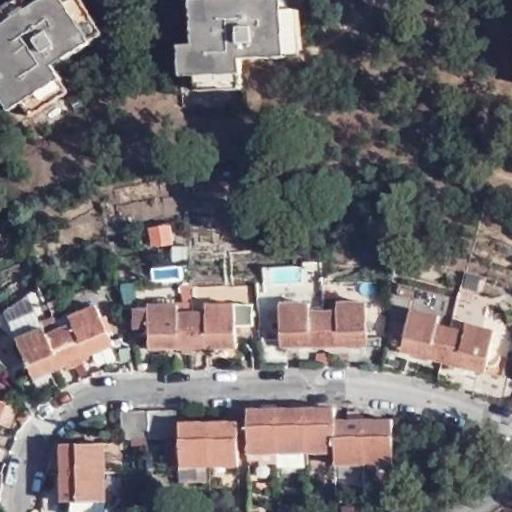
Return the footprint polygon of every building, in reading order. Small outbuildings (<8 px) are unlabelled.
[(0,58),(8,72),(0,77),(0,86),(12,106),(24,98),(31,110),(72,84),(57,60),(104,28),(86,0),(7,0),(0,5),(0,58)] [(287,4),(287,0),(195,0),(195,37),(183,38),(183,70),(198,70),(198,83),(243,83),(243,53),(302,49),(300,3),(287,4)] [(173,226),(150,228),(151,246),(174,245),(173,226)] [(417,294),(421,282),(403,277),(400,289),(417,294)] [(179,295),(179,297),(180,306),(193,306),(193,295),(179,295)] [(250,296),(207,297),(207,307),(193,306),(180,306),(179,297),(141,296),(141,318),(151,316),(151,342),(236,341),(236,320),(252,320),(250,296)] [(313,296),(284,297),(283,341),(369,342),(368,296),(340,297),(340,303),(313,304),(313,296)] [(39,307),(13,318),(19,334),(35,373),(115,337),(99,298),(71,312),(75,318),(61,324),(48,330),(45,322),(43,319),(39,307)] [(443,308),(414,300),(403,346),(487,367),(497,325),(472,317),(469,325),(442,316),(443,308)] [(57,314),(61,324),(75,318),(71,312),(69,308),(57,314)] [(45,322),(48,330),(61,324),(57,314),(43,319),(45,322)] [(501,370),(510,339),(498,335),(490,367),(501,370)] [(0,378),(0,393),(5,396),(6,396),(11,383),(0,378)] [(19,403),(6,398),(0,413),(0,417),(11,422),(19,403)] [(126,401),(126,430),(176,428),(177,400),(126,401)] [(337,403),(251,403),(251,447),(281,448),(307,448),(337,448),(337,461),(396,462),(394,414),(337,413),(337,403)] [(241,416),(183,417),(184,461),(240,460),(241,416)] [(481,437),(467,428),(458,451),(475,457),(481,437)] [(76,496),(104,495),(107,495),(105,438),(64,437),(65,497),(76,496)] [(281,448),(251,447),(251,456),(262,455),(262,458),(280,459),(281,448)] [(281,448),(280,459),(281,461),(307,462),(307,448),(281,448)] [(104,510),(104,495),(76,496),(76,509),(104,510)]
